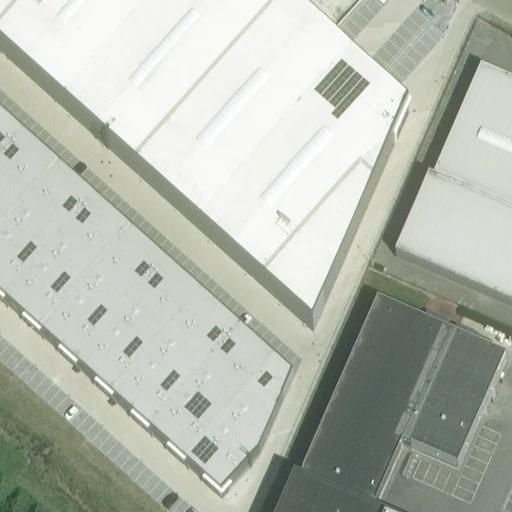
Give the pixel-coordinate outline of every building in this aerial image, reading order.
[(0,0),(0,53),(115,156),(136,175),(281,0),(0,0)] [(282,0),(281,0),(136,175),(175,211),(255,282),(313,334),(409,113),(390,97),(361,70),(342,53),(327,40),(326,39),(282,0)] [(511,82),(481,69),(433,180),(429,178),(395,257),(511,308),(511,82)] [(0,117),(0,164),(24,138),(0,117)] [(24,138),(0,164),(0,183),(27,208),(60,171),(24,138)] [(60,171),(27,208),(63,240),(96,203),(60,171)] [(0,183),(0,237),(27,208),(0,183)] [(96,203),(63,240),(99,272),(132,236),(96,203)] [(27,208),(0,237),(0,301),(4,306),(63,240),(27,208)] [(132,236),(99,272),(136,305),(168,268),(132,236)] [(63,240),(4,306),(41,338),(99,272),(63,240)] [(168,268),(136,305),(172,337),(205,301),(168,268)] [(99,272),(41,338),(77,370),(136,305),(99,272)] [(205,301),(172,337),(208,370),(241,333),(205,301)] [(297,485),(284,511),(374,511),(406,439),(461,463),(506,360),(451,336),(378,304),(302,476),(298,486),(297,485)] [(136,305),(77,370),(113,403),(172,337),(136,305)] [(318,330),(313,340),(330,348),(335,338),(318,330)] [(241,333),(208,370),(244,402),(277,366),(241,333)] [(172,337),(113,403),(149,435),(208,370),(172,337)] [(277,366),(244,402),(272,428),(293,380),(277,366)] [(208,370),(149,435),(185,468),(244,402),(208,370)] [(244,402),(185,468),(222,500),(259,458),(272,428),(244,402)]
